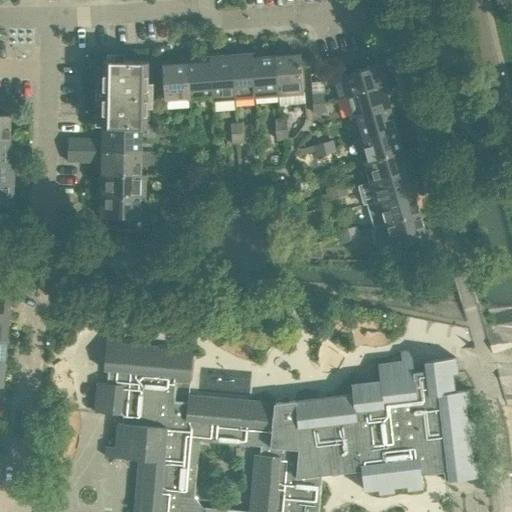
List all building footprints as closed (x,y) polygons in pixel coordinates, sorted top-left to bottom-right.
[(252,52),(230,54),(234,98),(254,97),(251,57),(252,57),(252,52)] [(300,53),(274,55),(278,95),(303,93),(300,53)] [(214,95),(212,95),(213,100),(234,98),(230,54),(209,56),(209,60),(211,60),(214,95)] [(274,55),(252,57),(251,57),(254,97),(278,95),(274,55)] [(142,127),(142,128),(146,128),(147,107),(153,107),(153,82),(147,82),(148,61),(103,60),(102,126),(142,127)] [(190,97),(212,95),(214,95),(211,60),(209,60),(187,62),(190,97)] [(164,99),(190,97),(187,62),(162,64),(164,87),(164,99)] [(339,76),(345,97),(388,84),(382,64),(339,76)] [(351,117),(356,116),(355,115),(389,105),(389,106),(394,105),(388,84),(345,97),(351,117)] [(164,99),(164,87),(156,88),(157,100),(164,99)] [(312,94),(313,103),(324,102),(323,93),(312,94)] [(324,102),(313,103),(313,113),(325,112),(324,102)] [(355,115),(356,116),(362,138),(396,128),(389,106),(389,105),(355,115)] [(0,114),(0,139),(10,140),(10,115),(0,114)] [(274,120),(275,130),(287,129),(286,119),(274,120)] [(230,124),(231,133),(243,133),(242,123),(230,124)] [(102,141),(101,150),(141,151),(142,128),(142,127),(102,126),(102,141)] [(186,127),(187,137),(198,136),(197,126),(186,127)] [(359,162),(364,161),(368,160),(402,151),(402,150),(396,128),(362,138),(353,141),(359,162)] [(287,129),(275,130),(276,139),(288,138),(287,129)] [(243,133),(231,133),(232,143),(243,142),(243,133)] [(198,136),(187,137),(187,146),(199,145),(198,136)] [(68,138),(67,150),(101,150),(102,141),(96,141),(96,139),(68,138)] [(0,139),(0,162),(9,163),(10,140),(0,139)] [(332,140),(323,143),(326,154),(335,152),(332,140)] [(326,154),(323,143),(313,146),(315,151),(317,157),(326,154)] [(303,154),(315,151),(313,146),(301,149),(303,154)] [(364,161),(370,182),(412,170),(407,149),(402,150),(402,151),(368,160),(364,161)] [(96,160),(101,160),(101,150),(67,150),(67,161),(96,162),(96,160)] [(101,160),(101,174),(141,175),(141,174),(141,151),(101,150),(101,160)] [(0,184),(13,185),(14,163),(9,163),(0,162),(0,184)] [(364,205),(368,203),(375,201),(375,202),(414,191),(418,190),(412,170),(370,182),(358,185),(364,205)] [(101,174),(100,195),(145,196),(145,174),(141,174),(141,175),(101,174)] [(344,183),(335,186),(338,197),(347,194),(344,183)] [(13,185),(0,184),(0,205),(13,206),(13,185)] [(338,197),(335,186),(326,188),(329,199),(338,197)] [(182,202),(191,203),(192,191),(182,191),(182,202)] [(192,191),(191,203),(201,203),(201,191),(192,191)] [(368,203),(375,227),(420,214),(414,191),(375,202),(375,201),(368,203)] [(145,196),(100,195),(100,216),(114,217),(113,229),(148,230),(148,217),(145,217),(145,196)] [(420,214),(375,227),(376,241),(385,239),(385,238),(390,236),(393,247),(427,238),(420,214)] [(356,226),(347,228),(350,239),(359,237),(356,226)] [(350,239),(347,228),(338,231),(341,242),(350,239)] [(320,245),(307,249),(310,257),(323,257),(320,245)] [(0,291),(0,315),(9,316),(11,293),(0,291)] [(56,307),(68,308),(69,298),(57,297),(56,307)] [(0,315),(0,338),(7,339),(9,316),(0,315)] [(106,456),(139,459),(197,465),(200,439),(242,442),(245,400),(188,395),(187,402),(174,401),(176,381),(190,382),(193,345),(178,344),(178,348),(150,346),(150,341),(135,340),(134,345),(121,343),(122,339),(106,337),(103,369),(108,370),(107,383),(98,382),(95,412),(129,415),(128,423),(118,423),(116,446),(106,446),(106,456)] [(351,384),(352,394),(362,469),(364,490),(378,488),(379,493),(394,491),(394,486),(407,485),(407,489),(423,488),(420,474),(430,473),(444,471),(445,480),(479,476),(477,461),(473,461),(469,434),(474,433),(472,418),(468,418),(466,405),(471,404),(469,389),(455,391),(452,372),(457,372),(455,357),(426,360),(427,370),(413,371),(411,350),(400,351),(401,360),(378,363),(380,381),(351,384)] [(250,511),(259,511),(318,511),(319,505),(322,474),(340,472),(362,469),(352,394),(295,401),(275,403),(245,400),(242,442),(261,444),(260,453),(255,452),(250,510),(250,511)] [(259,511),(250,511),(250,510),(203,505),(195,496),(197,465),(139,459),(134,511),(259,511)]
